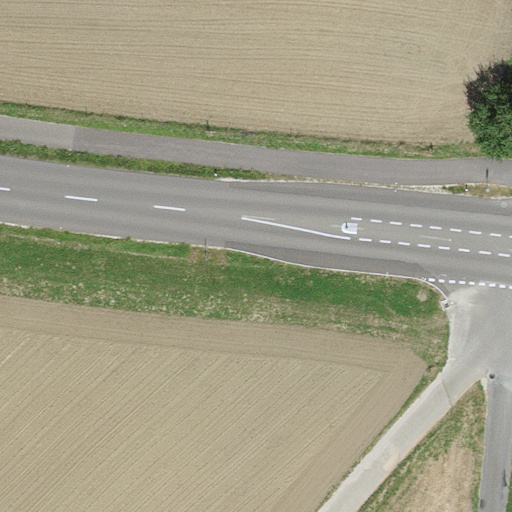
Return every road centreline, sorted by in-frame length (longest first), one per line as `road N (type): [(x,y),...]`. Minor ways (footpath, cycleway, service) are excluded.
road 1 (tertiary): [(0,189),(511,248)]
road 2 (track): [(331,511),(511,325)]
road 3 (residential): [(511,328),(487,511)]
